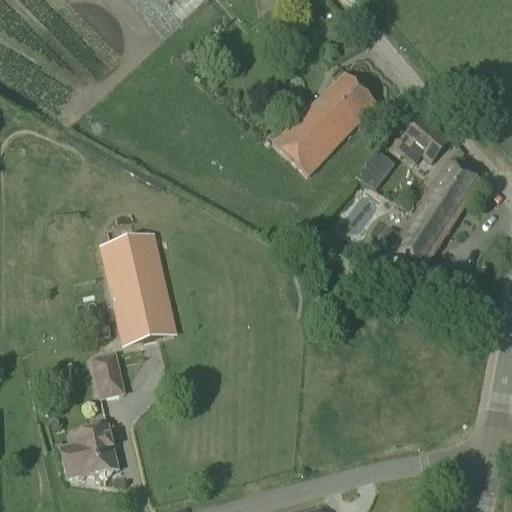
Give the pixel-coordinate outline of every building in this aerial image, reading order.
[(331,93),(272,148),(306,181),(357,129),(359,132),(379,113),(344,79),(331,93)] [(395,152),(404,160),(413,168),(420,158),(430,167),(449,146),(422,122),(395,152)] [(436,182),(421,205),(454,227),(461,215),(475,194),(480,186),(447,165),(436,182)] [(388,256),(388,257),(404,268),(421,279),(425,272),(454,227),(421,205),(413,217),(411,216),(408,220),(411,221),(397,242),(388,256)] [(323,235),(307,256),(348,286),(363,266),(323,235)] [(151,239),(102,250),(125,351),(173,340),(151,239)] [(114,360),(91,365),(99,404),(123,399),(114,360)] [(66,484),(81,480),(81,483),(98,479),(102,481),(106,482),(110,480),(112,476),(117,475),(107,431),(72,439),(74,450),(59,453),(66,484)]
